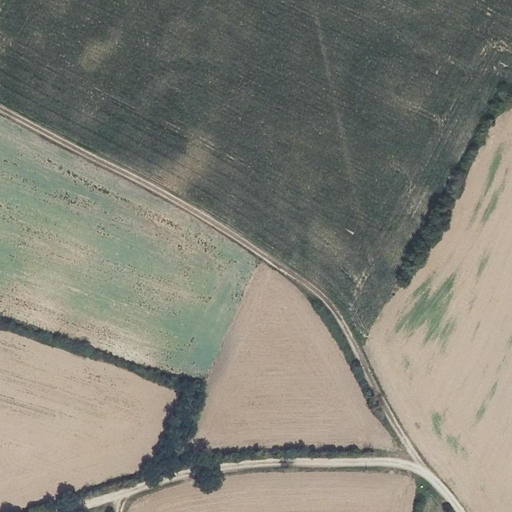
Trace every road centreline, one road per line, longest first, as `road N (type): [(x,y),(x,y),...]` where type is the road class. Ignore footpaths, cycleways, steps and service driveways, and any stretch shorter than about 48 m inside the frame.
road 1 (track): [(0,104),(195,209),(323,300),(353,335),(422,468)]
road 2 (track): [(63,511),(224,466),(362,460),(422,468)]
